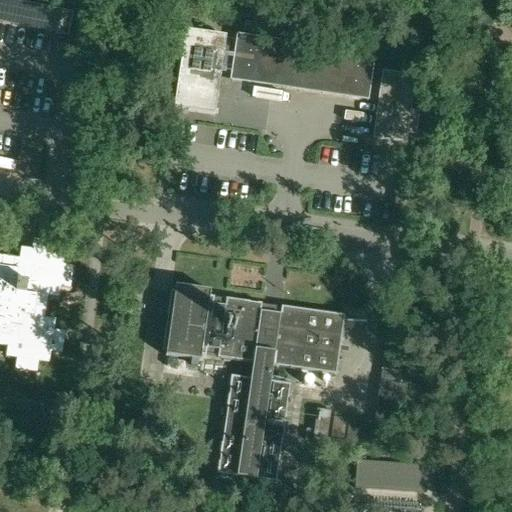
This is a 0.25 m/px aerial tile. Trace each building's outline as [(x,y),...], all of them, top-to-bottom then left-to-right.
[(63,16),(0,2),(0,25),(65,39),(70,18),(63,16)] [(241,4),(239,19),(263,22),(265,7),(241,4)] [(271,86),(280,26),(247,21),(244,36),(238,35),(231,80),(271,86)] [(215,116),(227,39),(212,36),(214,27),(212,26),(208,26),(207,26),(205,35),(187,33),(175,110),(215,116)] [(304,91),(313,31),(280,26),(271,86),(304,91)] [(378,41),(313,31),(304,91),(369,100),(378,41)] [(415,77),(383,72),(373,138),(405,143),(407,133),(416,135),(419,113),(410,112),(415,77)] [(392,220),(395,221),(412,223),(417,184),(398,181),(392,220)] [(0,357),(6,358),(18,360),(16,370),(39,373),(40,363),(50,365),(52,353),(63,355),(66,332),(55,330),(57,319),(46,317),(47,307),(25,304),(28,287),(32,287),(33,277),(29,277),(22,276),(5,273),(7,261),(0,260),(0,248),(0,245),(0,244),(0,357)] [(163,343),(162,351),(170,352),(169,356),(168,356),(167,358),(203,363),(203,361),(202,361),(202,357),(233,361),(253,364),(253,363),(257,363),(254,381),(251,381),(251,380),(231,377),(217,475),(276,484),(281,446),(287,447),(290,424),(285,423),(290,385),(270,383),(270,384),(266,383),(269,365),(273,366),(273,367),(292,370),(336,376),(345,317),(285,308),(281,307),(280,315),(260,313),(262,305),(226,300),(214,298),(211,297),(211,293),(212,293),(213,292),(177,287),(177,288),(178,289),(178,293),(170,292),(163,343)] [(503,302),(502,317),(511,317),(511,303),(510,303),(503,302)] [(511,317),(502,317),(498,375),(511,376),(511,317)] [(408,325),(405,325),(390,323),(377,423),(352,419),(349,442),(380,447),(400,449),(409,386),(400,385),(408,325)] [(511,448),(511,376),(498,375),(493,448),(495,448),(511,448)] [(314,430),(312,445),(326,447),(331,411),(326,410),(317,409),(314,430)] [(344,440),(348,419),(337,417),(333,438),(344,440)] [(356,462),(354,489),(426,494),(428,467),(356,462)]
